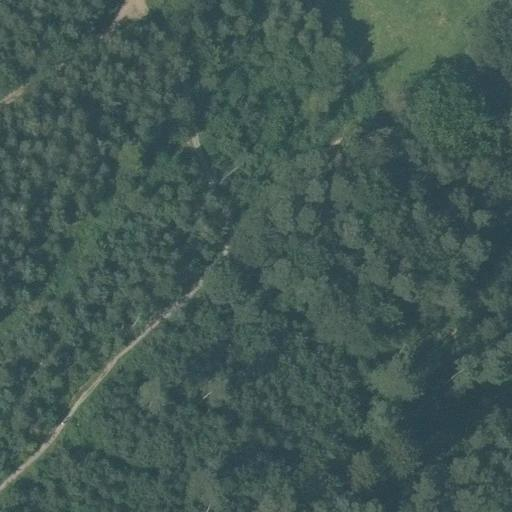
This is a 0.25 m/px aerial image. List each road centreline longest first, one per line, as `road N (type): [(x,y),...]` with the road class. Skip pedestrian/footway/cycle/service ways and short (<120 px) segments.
road 1 (track): [(0,488),(107,360),(229,247)]
road 2 (track): [(140,31),(229,247)]
road 3 (track): [(229,247),(342,115)]
road 4 (track): [(140,31),(0,114)]
road 5 (track): [(342,115),(292,0)]
